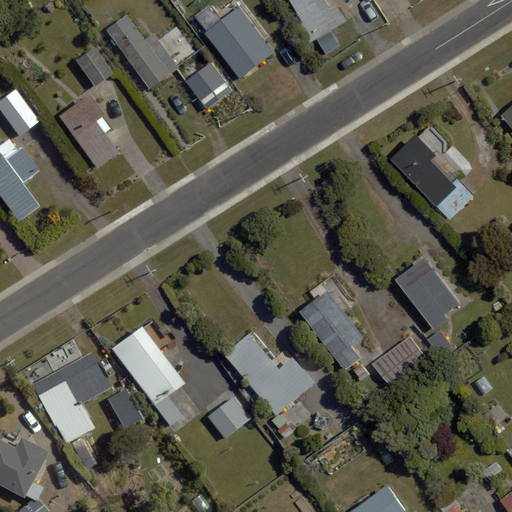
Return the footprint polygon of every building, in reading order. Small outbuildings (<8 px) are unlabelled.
[(310,0),(287,0),(265,16),(309,75),(346,48),(310,0)] [(264,85),(228,39),(192,67),(228,113),(264,85)] [(101,46),(76,63),(92,87),(117,70),(101,46)] [(147,49),(112,78),(150,123),(185,94),(147,49)] [(40,120),(14,88),(0,98),(0,114),(19,138),(40,120)] [(511,125),(492,141),(511,167),(511,125)] [(70,131),(42,150),(84,215),(112,196),(70,131)] [(5,165),(0,170),(0,206),(21,228),(44,205),(5,165)] [(411,167),(382,203),(447,254),(476,217),(411,167)] [(421,287),(393,307),(428,358),(457,339),(421,287)] [(321,321),(293,345),(337,396),(364,372),(321,321)] [(426,357),(406,334),(369,367),(390,389),(426,357)] [(148,351),(111,378),(164,453),(201,427),(148,351)] [(245,357),(210,392),(269,451),(304,415),(245,357)] [(504,398),(493,386),(475,403),(487,415),(504,398)] [(135,419),(113,392),(102,401),(123,428),(135,419)] [(70,412),(33,437),(76,501),(113,476),(70,412)] [(0,466),(0,511),(21,511),(36,489),(0,466)] [(475,511),(463,494),(440,510),(441,511),(475,511)]
